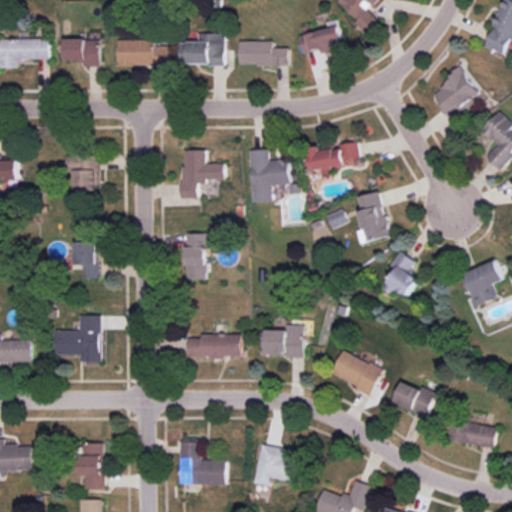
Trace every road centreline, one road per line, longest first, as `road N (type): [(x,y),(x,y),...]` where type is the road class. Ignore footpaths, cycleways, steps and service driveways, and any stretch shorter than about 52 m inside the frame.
road 1 (residential): [(0,399),(266,398),(359,423),(411,467),(449,482),(511,491)]
road 2 (residential): [(0,107),(328,100),(382,79),(426,38),(449,0)]
road 3 (residential): [(147,511),(140,107)]
road 4 (residential): [(382,79),(458,211)]
